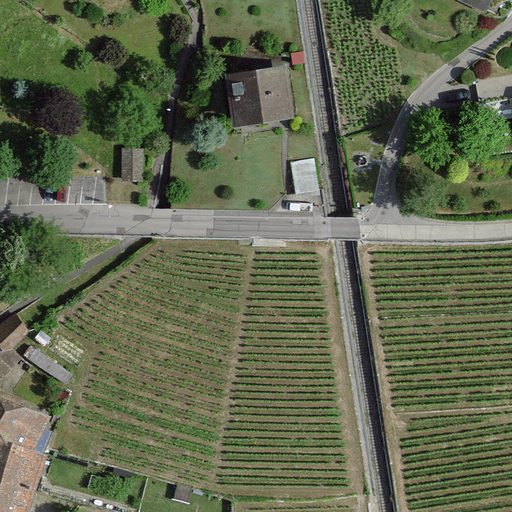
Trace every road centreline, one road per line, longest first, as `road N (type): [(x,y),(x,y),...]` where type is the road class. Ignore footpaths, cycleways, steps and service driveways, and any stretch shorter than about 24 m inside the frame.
road 1 (residential): [(0,221),(389,227)]
road 2 (residential): [(511,24),(429,90),(404,121),(386,174),(389,227)]
road 3 (track): [(511,230),(389,227)]
